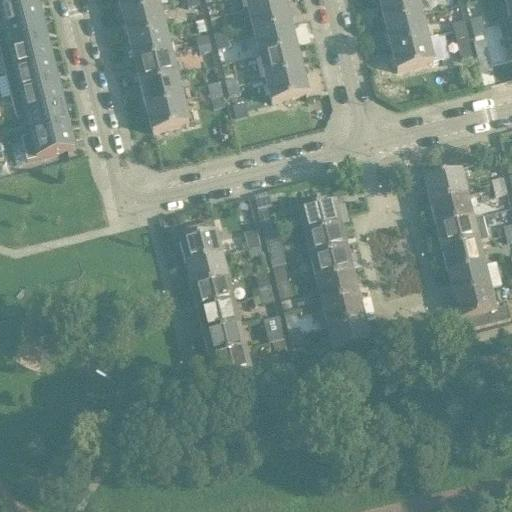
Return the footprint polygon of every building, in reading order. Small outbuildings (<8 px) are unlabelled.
[(0,0),(0,14),(36,5),(34,0),(0,0)] [(155,0),(117,0),(122,20),(158,11),(155,0)] [(282,0),(243,0),(247,14),(284,5),(282,0)] [(415,0),(396,0),(378,5),(384,28),(421,19),(415,0)] [(511,0),(503,0),(509,22),(511,21),(511,0)] [(197,1),(185,4),(187,12),(199,9),(197,1)] [(41,26),(36,5),(0,14),(0,20),(4,36),(41,26)] [(284,5),(247,14),(253,37),(289,28),(284,5)] [(158,11),(122,20),(128,43),(164,34),(158,11)] [(421,19),(384,28),(390,52),(427,42),(421,19)] [(469,24),(471,31),(482,28),(481,21),(469,24)] [(193,27),(196,37),(205,35),(203,25),(193,27)] [(451,28),(453,36),(465,33),(463,25),(451,28)] [(0,58),(46,47),(41,26),(4,36),(0,36),(0,58)] [(289,28),(253,37),(259,60),(295,51),(289,28)] [(482,28),(471,31),(473,39),(484,36),(482,28)] [(467,41),(465,33),(453,36),(456,47),(458,47),(462,64),(472,62),(467,41)] [(164,34),(128,43),(134,66),(170,57),(164,34)] [(213,38),(215,46),(226,43),(224,36),(213,38)] [(195,43),(197,50),(209,48),(207,40),(195,43)] [(427,42),(390,52),(396,76),(433,66),(427,42)] [(226,43),(215,46),(216,54),(228,51),(226,43)] [(485,44),(473,46),(477,62),(489,59),(485,44)] [(51,68),(46,47),(0,58),(0,59),(5,80),(51,68)] [(209,48),(197,50),(199,58),(211,55),(209,48)] [(295,51),(259,60),(265,83),(301,74),(295,51)] [(170,57),(134,66),(140,90),(176,81),(170,57)] [(57,89),(51,68),(5,80),(10,101),(57,89)] [(301,74),(265,83),(271,107),(307,98),(301,74)] [(176,81),(140,90),(146,113),(182,104),(176,81)] [(224,85),(226,93),(238,90),(236,82),(224,85)] [(207,89),(209,97),(220,94),(218,87),(207,89)] [(62,110),(57,89),(10,101),(16,122),(25,119),(62,110)] [(238,90),(226,93),(228,100),(240,98),(238,90)] [(224,111),(220,94),(209,97),(213,114),(224,111)] [(182,104),(146,113),(152,137),(188,128),(182,104)] [(244,107),(231,110),(234,122),(247,119),(244,107)] [(67,131),(62,110),(25,119),(30,140),(67,131)] [(73,153),(67,131),(30,140),(21,143),(26,165),(73,153)] [(460,175),(424,184),(430,208),(466,199),(460,175)] [(491,185),(493,193),(504,190),(502,182),(491,185)] [(504,190),(493,193),(494,200),(506,197),(504,190)] [(283,193),(253,200),(257,215),(270,211),(269,207),(285,202),(283,193)] [(466,199),(430,208),(435,232),(472,223),(466,199)] [(298,216),(304,240),(340,231),(334,207),(298,216)] [(472,223),(435,232),(441,255),(478,246),(486,244),(481,220),(472,223)] [(511,228),(502,231),(504,239),(511,237),(511,228)] [(340,231),(304,240),(310,263),(346,254),(340,231)] [(255,234),(243,237),(247,254),(248,254),(260,251),(258,243),(255,234)] [(179,246),(185,270),(221,261),(215,237),(179,246)] [(264,242),(266,249),(277,247),(275,239),(264,242)] [(478,246),(441,255),(447,278),(483,269),(478,246)] [(260,251),(248,254),(250,262),(262,259),(260,251)] [(346,254),(310,263),(316,286),(352,277),(346,254)] [(221,261),(185,270),(191,293),(227,284),(221,261)] [(483,269),(447,278),(453,301),(489,292),(501,289),(495,266),(483,269)] [(352,277),(316,286),(321,310),(358,301),(352,277)] [(227,284),(191,293),(197,316),(233,307),(227,284)] [(275,288),(277,296),(289,293),(287,285),(275,288)] [(258,292),(260,300),(271,297),(269,289),(258,292)] [(489,292),(453,301),(459,325),(463,324),(465,335),(508,325),(505,314),(504,312),(495,314),(489,292)] [(289,293),(277,296),(279,303),(291,300),(289,293)] [(271,297),(260,300),(262,308),(273,305),(271,297)] [(358,301),(321,310),(327,333),(364,324),(358,301)] [(233,307),(197,316),(202,339),(239,330),(233,307)] [(364,324),(327,333),(333,357),(370,348),(364,324)] [(239,330),(202,339),(208,363),(245,354),(239,330)] [(287,335),(289,343),(301,340),(299,332),(287,335)] [(270,339),(271,347),(283,344),(281,336),(270,339)] [(301,340),(289,343),(291,350),(303,347),(301,340)] [(283,344),(271,347),(273,355),(285,352),(283,344)] [(245,354),(208,363),(214,387),(251,378),(245,354)]
